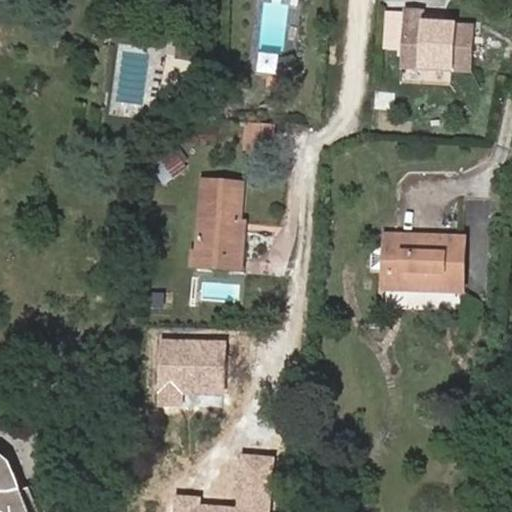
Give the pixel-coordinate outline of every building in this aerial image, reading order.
[(399,12),(399,69),(471,69),(470,26),(439,27),(439,17),(416,17),(416,12),(399,12)] [(451,84),(452,75),(411,71),(410,80),(451,84)] [(186,173),(171,153),(149,170),(164,189),(186,173)] [(199,257),(244,259),(245,225),(240,225),(241,188),(202,186),(199,257)] [(464,244),(387,240),(384,293),(462,296),(464,244)] [(243,275),(244,259),(199,257),(198,273),(243,275)] [(229,342),(163,338),(159,408),(185,410),(185,398),(226,400),(229,342)] [(271,511),(276,461),(245,459),(241,511),(204,508),(205,499),(176,496),(175,511),(271,511)] [(0,468),(0,486),(4,490),(15,490),(12,476),(0,468)] [(0,511),(21,511),(15,490),(4,490),(0,486),(0,511)]
